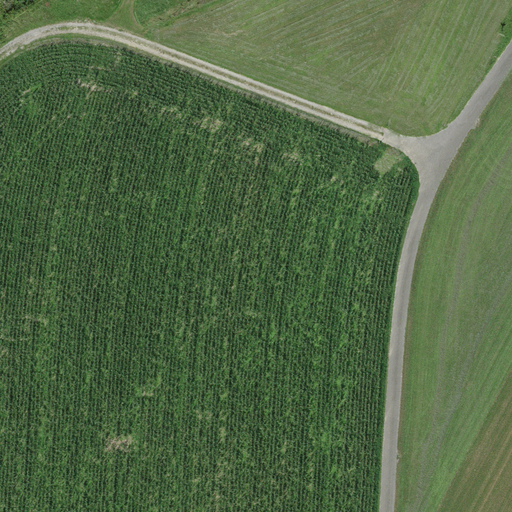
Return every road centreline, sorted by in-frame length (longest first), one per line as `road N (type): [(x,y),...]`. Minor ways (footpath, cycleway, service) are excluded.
road 1 (track): [(388,511),(407,311),(429,198),(443,160),(511,60)]
road 2 (track): [(0,52),(64,26),(96,33),(443,160)]
